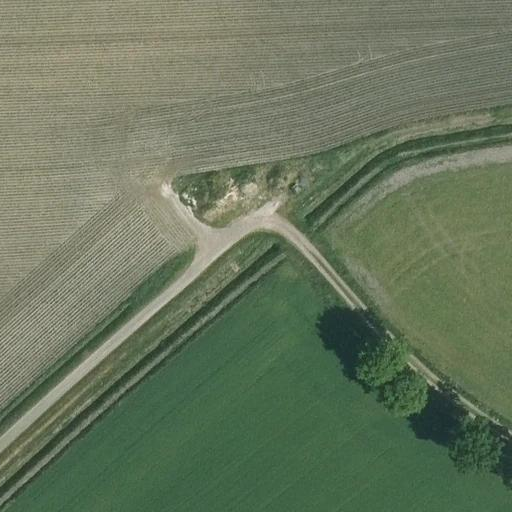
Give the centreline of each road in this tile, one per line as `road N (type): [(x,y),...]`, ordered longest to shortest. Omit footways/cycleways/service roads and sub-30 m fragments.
road 1 (track): [(206,260),(267,213),(415,367),(511,436)]
road 2 (unclassified): [(0,450),(206,260)]
